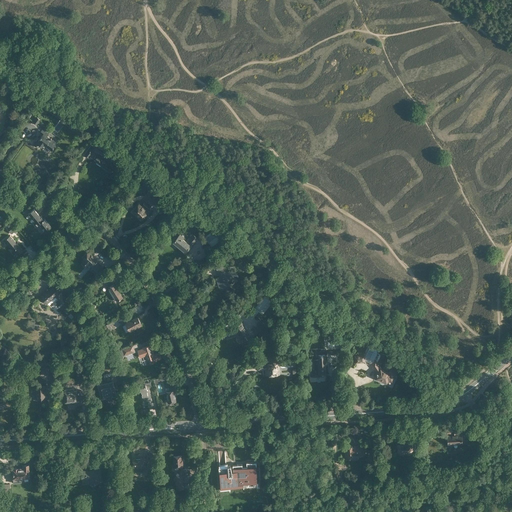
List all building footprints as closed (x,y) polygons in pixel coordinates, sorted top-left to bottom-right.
[(33,94),(29,100),(33,103),(38,97),(33,94)] [(38,109),(38,110),(44,102),(40,99),(34,107),(35,107),(38,109)] [(40,145),(44,148),(46,146),(52,151),(55,146),(54,146),(58,141),(53,138),(54,136),(50,133),(49,134),(43,129),(40,133),(43,135),(40,139),(38,138),(33,144),(38,148),(40,145)] [(92,144),(84,154),(89,158),(93,153),(92,152),(93,151),(97,154),(93,159),(96,161),(102,166),(102,167),(108,171),(108,172),(109,172),(110,171),(111,172),(112,170),(111,169),(112,168),(108,166),(112,160),(109,157),(95,147),(92,144)] [(161,194),(157,191),(152,197),(155,200),(161,194)] [(145,210),(149,206),(145,202),(141,206),(139,204),(133,211),(136,214),(135,215),(137,217),(139,216),(141,219),(148,212),(145,210)] [(46,231),(51,227),(45,219),(44,220),(41,216),(40,216),(34,209),(29,213),(35,221),(33,222),(36,226),(40,223),(46,231)] [(17,230),(12,225),(8,229),(12,234),(14,232),(17,230)] [(180,233),(177,237),(175,236),(172,241),(173,242),(182,249),(181,250),(184,253),(188,248),(190,249),(199,239),(193,233),(186,241),(183,238),(184,237),(185,235),(185,234),(184,233),(183,232),(181,233),(180,233)] [(23,250),(10,235),(5,240),(17,255),(23,250)] [(84,260),(82,262),(87,267),(89,265),(91,266),(95,270),(100,264),(97,261),(98,260),(88,251),(82,258),(84,260)] [(239,276),(234,264),(227,266),(229,271),(226,272),(225,270),(224,271),(223,268),(225,267),(222,260),(214,263),(219,276),(216,277),(220,288),(224,286),(225,290),(231,288),(229,283),(228,283),(227,279),(237,275),(238,277),(239,276)] [(114,283),(111,275),(105,278),(109,286),(108,287),(117,301),(123,297),(118,290),(120,289),(117,285),(116,286),(114,283)] [(272,282),(281,290),(285,285),(282,282),(283,282),(280,279),(279,280),(276,277),(272,282)] [(66,294),(63,291),(65,289),(66,288),(65,287),(64,287),(58,281),(41,296),(43,298),(42,299),(44,302),(45,301),(47,304),(56,297),(61,302),(68,296),(66,293),(66,294)] [(130,319),(128,316),(119,320),(121,323),(124,322),(125,324),(126,324),(130,330),(131,330),(131,332),(138,328),(137,326),(141,324),(137,317),(135,318),(134,317),(130,319)] [(35,324),(35,321),(28,320),(28,325),(29,325),(28,328),(39,329),(40,324),(35,324)] [(251,329),(256,334),(265,326),(259,320),(256,324),(258,326),(257,328),(254,326),(251,329)] [(113,321),(106,325),(110,331),(113,330),(111,326),(115,324),(113,321)] [(222,340),(225,338),(239,334),(244,342),(251,338),(241,322),(234,327),(235,329),(223,332),(219,336),(222,340)] [(133,345),(122,349),(124,355),(135,352),(133,345)] [(154,354),(152,349),(150,345),(142,348),(143,349),(138,350),(140,357),(145,356),(148,364),(156,361),(155,360),(161,358),(159,352),(154,354)] [(365,356),(365,361),(370,363),(375,360),(374,360),(377,354),(377,348),(372,346),(368,349),(365,356)] [(295,350),(288,351),(288,357),(289,357),(289,362),(296,361),(295,357),(296,357),(295,350)] [(313,368),(313,369),(310,369),(311,377),(324,376),(323,374),(326,373),(325,351),(318,351),(319,359),(314,359),(315,368),(313,368)] [(365,361),(365,356),(365,354),(354,355),(355,363),(365,362),(365,361)] [(390,367),(389,366),(387,371),(382,369),(376,359),(375,360),(370,363),(369,364),(375,372),(373,377),(390,384),(393,378),(397,369),(391,366),(390,367)] [(264,364),(258,365),(259,369),(265,368),(266,374),(269,374),(269,375),(270,376),(272,376),(273,375),(273,374),(278,374),(277,361),(271,361),(271,364),(264,364)] [(104,377),(106,383),(98,384),(101,398),(106,397),(107,398),(111,397),(111,396),(116,395),(113,381),(112,381),(111,376),(104,377)] [(78,378),(79,386),(87,384),(85,377),(78,378)] [(173,380),(164,382),(166,391),(165,392),(168,403),(175,401),(174,394),(173,386),(174,386),(173,380)] [(153,404),(149,385),(146,385),(146,384),(143,385),(143,386),(139,387),(140,391),(141,391),(142,397),(146,396),(147,399),(148,399),(149,405),(153,404)] [(45,386),(44,385),(36,386),(36,400),(45,399),(45,392),(50,391),(49,386),(45,386)] [(73,391),(73,389),(64,389),(64,396),(65,402),(70,401),(70,404),(74,404),(74,403),(78,403),(84,403),(83,397),(77,397),(76,391),(73,391)] [(447,435),(447,438),(446,439),(447,441),(447,442),(447,446),(453,445),(463,444),(463,443),(465,443),(466,442),(466,439),(465,439),(464,429),(459,429),(459,434),(456,434),(456,433),(453,433),(453,434),(447,435)] [(399,445),(397,445),(398,452),(400,452),(413,451),(412,439),(406,440),(406,444),(399,445)] [(352,454),(357,453),(359,455),(363,454),(364,453),(366,451),(366,450),(366,446),(364,445),(363,445),(358,445),(357,446),(353,446),(353,447),(351,445),(345,446),(346,449),(345,450),(345,454),(345,458),(344,458),(346,459),(348,459),(351,459),(351,458),(353,458),(352,454)] [(143,458),(132,459),(133,468),(134,468),(134,472),(144,471),(144,467),(148,467),(147,463),(152,462),(153,462),(152,454),(146,455),(146,459),(143,459),(143,458)] [(173,459),(173,464),(174,467),(175,467),(179,467),(180,469),(179,470),(179,477),(176,477),(177,489),(184,489),(183,477),(188,476),(187,469),(183,469),(183,467),(183,455),(173,456),(173,459)] [(95,470),(81,470),(82,484),(102,483),(101,469),(102,465),(101,464),(101,462),(95,462),(95,470)] [(219,467),(220,489),(221,489),(230,488),(230,490),(230,488),(230,485),(235,485),(235,486),(243,485),(243,487),(244,487),(244,485),(244,484),(248,484),(248,485),(249,485),(257,485),(257,486),(258,486),(258,485),(256,463),(256,462),(247,462),(247,464),(242,464),(237,464),(233,465),(233,467),(231,467),(231,465),(228,465),(228,466),(227,463),(219,465),(219,467)] [(20,478),(29,477),(28,463),(22,464),(22,467),(11,467),(11,469),(11,470),(10,470),(10,471),(11,471),(11,472),(12,478),(13,483),(21,482),(20,478)]
